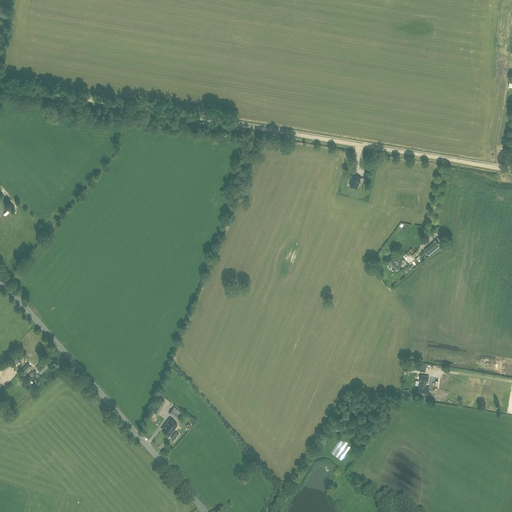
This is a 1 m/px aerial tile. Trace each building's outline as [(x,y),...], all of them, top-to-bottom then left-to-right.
[(359,182),(360,177),(352,176),(350,186),(357,187),(359,182)] [(428,255),(439,245),(436,240),(424,250),(428,255)] [(395,259),(393,257),(388,262),(394,270),(402,264),(397,258),(395,259)] [(42,374),(49,367),(43,360),(36,367),(42,374)] [(25,373),(32,368),(28,363),(22,369),(21,371),(23,374),(22,375),(24,377),(26,375),(25,373)] [(32,376),(35,380),(32,382),(29,378),(27,379),(29,381),(28,382),(26,383),(26,384),(29,388),(34,384),(35,385),(38,382),(35,380),(39,377),(36,373),(32,376)] [(427,383),(428,376),(420,375),(419,381),(420,381),(419,386),(417,394),(427,396),(429,387),(425,387),(425,382),(427,383)] [(399,379),(402,385),(408,382),(406,376),(399,379)] [(160,399),(153,411),(158,414),(164,401),(160,399)] [(176,419),(179,413),(181,412),(179,411),(174,407),(169,414),(176,419)] [(177,425),(169,419),(161,430),(169,436),(177,425)] [(175,442),(180,435),(176,432),(171,439),(175,442)]
